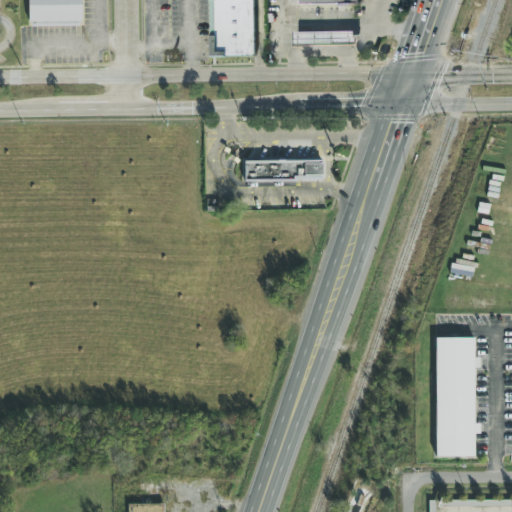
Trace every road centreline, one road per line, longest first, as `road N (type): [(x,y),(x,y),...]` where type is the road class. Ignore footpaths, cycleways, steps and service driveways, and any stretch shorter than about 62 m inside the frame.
road 1 (secondary): [(406,74),(0,78)]
road 2 (primary): [(365,198),(259,511)]
road 3 (secondary): [(124,108),(298,105)]
